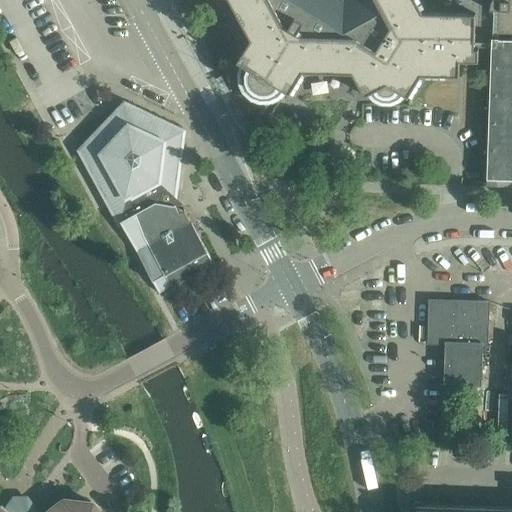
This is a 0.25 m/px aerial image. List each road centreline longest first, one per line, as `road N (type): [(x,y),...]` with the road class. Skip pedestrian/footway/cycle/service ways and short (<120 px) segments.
road 1 (unclassified): [(5,279),(58,373),(85,390),(290,286)]
road 2 (tertiary): [(290,286),(136,0)]
road 3 (tertiary): [(373,511),(352,419),(290,286)]
road 4 (residential): [(290,286),(423,223),(511,217)]
road 5 (unknown): [(382,236),(410,331),(401,400)]
